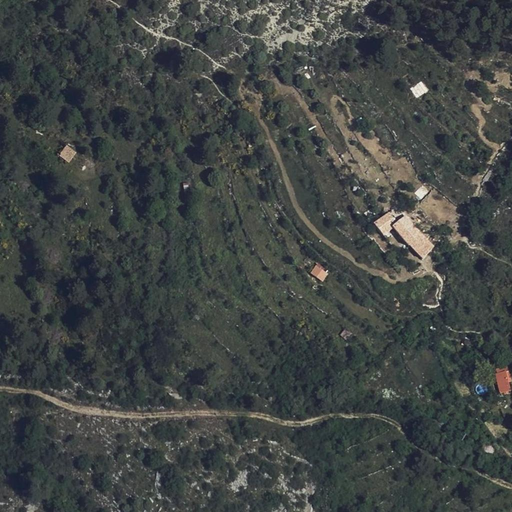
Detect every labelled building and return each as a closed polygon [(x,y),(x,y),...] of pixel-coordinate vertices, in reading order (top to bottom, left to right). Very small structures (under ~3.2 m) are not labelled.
[(417,98),(428,90),(421,80),(410,88),(417,98)] [(72,139),(62,131),(53,140),(63,149),(72,139)] [(60,157),(70,164),(77,155),(67,148),(60,157)] [(373,224),(382,237),(392,230),(398,225),(389,213),(373,224)] [(407,218),(398,225),(392,230),(400,240),(415,228),(407,218)] [(409,248),(422,238),(415,228),(400,240),(407,249),(409,248)] [(414,254),(427,244),(422,238),(409,248),(414,254)] [(420,261),(431,249),(427,244),(414,254),(420,261)] [(317,282),(323,275),(311,265),(305,272),(317,282)] [(458,351),(470,368),(479,363),(474,354),(476,352),(471,343),(458,351)] [(500,394),(511,390),(511,389),(507,371),(494,374),(500,394)]
